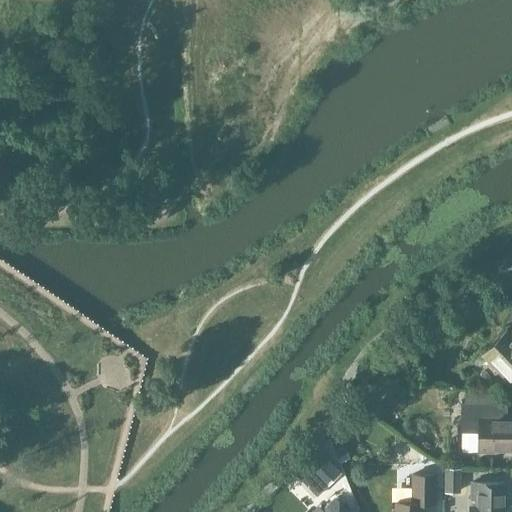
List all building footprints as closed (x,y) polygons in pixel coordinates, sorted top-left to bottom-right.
[(511,331),(509,335),(507,332),(484,354),(511,383),(511,331)] [(495,447),(511,447),(511,419),(496,419),(497,403),(461,403),(460,431),(479,432),(479,451),(495,451),(495,447)] [(297,475),(317,495),(341,472),(321,451),(297,475)] [(445,467),(445,492),(460,492),(461,467),(445,467)] [(423,511),(423,503),(436,503),(436,474),(412,474),(412,501),(395,501),(394,511),(423,511)] [(470,506),(469,511),(511,511),(511,506),(504,507),(505,482),(471,482),(471,499),(477,499),(476,506),(470,506)] [(347,511),(334,498),(324,508),(327,511),(347,511)]
